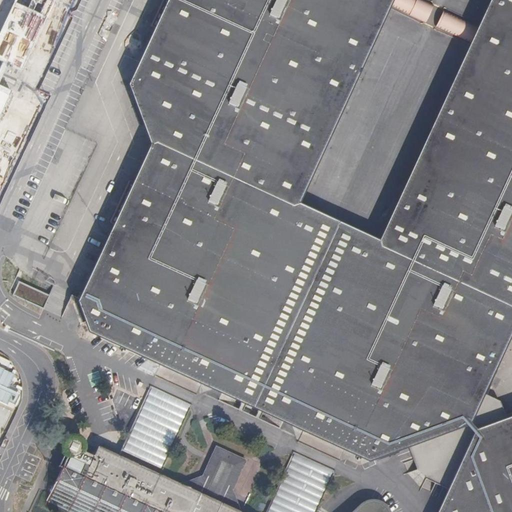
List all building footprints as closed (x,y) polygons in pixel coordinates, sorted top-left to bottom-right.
[(511,0),(492,0),(378,249),(291,209),(387,0),(162,0),(149,29),(156,32),(131,86),(153,146),(134,185),(128,182),(108,225),(115,228),(81,302),(81,303),(88,323),(92,333),(160,365),(202,384),(303,431),(345,450),(365,459),(405,445),(466,422),(478,395),(511,321),(511,0)] [(42,305),(46,292),(18,283),(14,296),(42,305)] [(81,303),(74,305),(81,325),(88,323),(81,303)] [(195,398),(202,384),(160,365),(153,379),(195,398)] [(149,388),(116,458),(158,478),(191,407),(149,388)] [(477,435),(506,424),(498,404),(478,395),(466,422),(405,445),(415,472),(424,481),(450,494),(477,435)] [(107,401),(99,403),(102,414),(110,412),(107,401)] [(511,511),(511,422),(506,424),(477,435),(450,494),(441,511),(511,511)] [(338,464),(345,450),(303,431),(296,445),(338,464)] [(237,511),(231,492),(244,462),(215,449),(201,479),(179,487),(158,478),(116,458),(96,449),(92,458),(81,453),(82,452),(82,451),(82,449),(82,447),(81,447),(81,445),(80,443),(78,442),(77,440),(75,440),(73,439),(70,439),(68,440),(66,440),(64,442),(63,443),(62,445),(61,447),(61,449),(61,451),(62,453),(62,454),(63,455),(64,457),(66,458),(67,459),(71,461),(87,468),(82,479),(61,470),(46,504),(63,511),(237,511)] [(292,454),(265,511),(316,511),(334,473),(292,454)]
